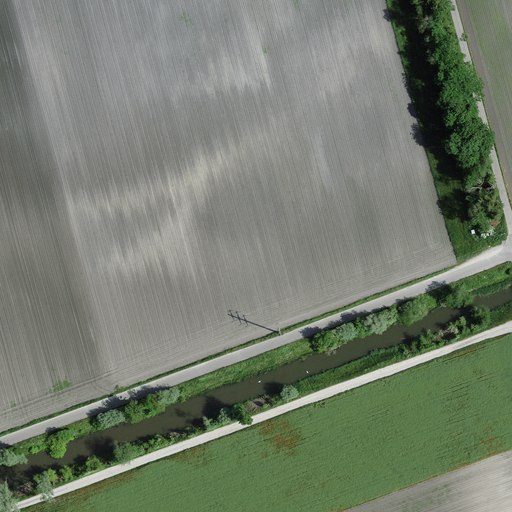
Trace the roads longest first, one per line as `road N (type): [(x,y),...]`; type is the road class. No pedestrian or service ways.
road 1 (unclassified): [(511,255),(0,444)]
road 2 (track): [(511,326),(0,511)]
road 3 (track): [(511,236),(448,0)]
